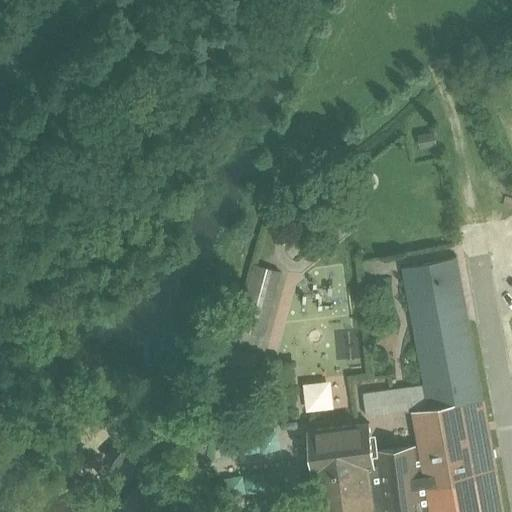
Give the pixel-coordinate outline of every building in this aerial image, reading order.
[(434,133),(420,136),(422,148),(436,145),(434,133)] [(404,266),(413,315),(466,306),(457,256),(404,266)] [(279,272),(255,266),(239,329),(262,335),(279,272)] [(466,306),(413,315),(426,384),(430,407),(414,410),(420,445),(428,486),(496,473),(466,306)] [(257,356),(230,351),(227,367),(254,372),(257,356)] [(426,384),(409,386),(414,410),(430,407),(426,384)] [(409,386),(364,392),(367,416),(414,410),(409,386)] [(369,421),(308,431),(315,474),(313,474),(317,498),(373,489),(378,489),(375,465),(369,421)] [(80,449),(57,433),(48,446),(71,462),(80,449)] [(373,489),(376,511),(431,511),(428,486),(420,445),(378,452),(380,465),(375,465),(378,489),(373,489)] [(46,450),(35,464),(54,478),(64,464),(46,450)] [(502,511),(496,473),(428,486),(431,511),(502,511)] [(169,511),(181,497),(154,478),(130,511),(131,511),(169,511)] [(376,511),(373,489),(317,498),(318,511),(376,511)]
